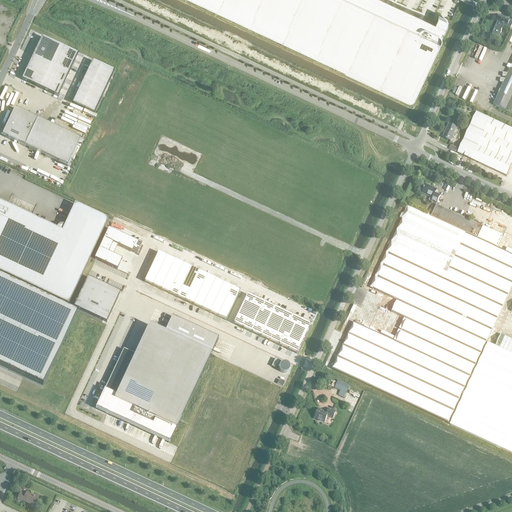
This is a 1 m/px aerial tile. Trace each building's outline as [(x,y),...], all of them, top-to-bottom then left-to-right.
[(198,0),(409,98),(410,99),(411,99),(412,99),(413,98),(414,98),(414,97),(415,96),(416,95),(442,39),(442,38),(443,37),(442,36),(442,35),(442,34),(446,24),(447,22),(447,21),(446,20),(445,19),(439,16),(436,22),(388,0),(198,0)] [(511,20),(510,20),(500,15),(499,15),(498,19),(499,19),(493,32),(494,31),(496,32),(496,33),(497,33),(500,34),(503,27),(502,26),(503,25),(507,27),(510,29),(511,28),(511,25),(511,20)] [(42,37),(22,80),(58,97),(78,54),(42,37)] [(93,61),(72,104),(94,114),(115,72),(93,61)] [(493,105),(511,113),(511,66),(510,69),(508,73),(500,90),(501,90),(499,94),(498,94),(497,96),(497,97),(493,105)] [(139,74),(97,161),(111,167),(113,163),(214,210),(253,128),(139,74)] [(15,109),(2,136),(67,167),(80,140),(15,109)] [(476,112),(457,153),(470,159),(471,159),(490,118),(476,112)] [(511,128),(490,118),(471,159),(489,168),(507,176),(511,165),(511,128)] [(447,140),(450,141),(451,141),(452,138),(454,139),(456,134),(454,134),(457,128),(449,124),(446,131),(445,133),(443,137),(446,139),(446,140),(447,140)] [(292,146),(251,229),(265,236),(270,225),(339,256),(374,184),(292,146)] [(423,191),(422,193),(431,197),(430,198),(429,201),(435,204),(437,205),(441,195),(436,193),(437,190),(433,188),(426,185),(425,188),(424,188),(423,189),(424,189),(423,191)] [(108,220),(75,205),(65,226),(63,226),(60,226),(58,227),(57,229),(55,228),(51,227),(31,217),(0,202),(0,273),(68,305),(108,220)] [(437,205),(431,217),(478,239),(483,227),(464,218),(437,205)] [(332,369),(448,423),(470,377),(486,342),(511,286),(511,254),(497,248),(502,236),(492,231),(483,227),(478,239),(431,217),(427,216),(408,206),(370,288),(397,300),(392,312),(404,318),(393,341),(354,323),(332,369)] [(108,229),(94,259),(96,260),(117,270),(118,269),(122,260),(109,253),(113,244),(135,254),(137,255),(142,245),(142,244),(108,229)] [(158,253),(144,282),(226,321),(240,291),(158,253)] [(0,366),(35,383),(36,384),(43,387),(77,314),(70,311),(0,277),(0,366)] [(88,277),(74,307),(103,321),(107,322),(108,319),(119,297),(121,293),(105,286),(103,284),(88,277)] [(247,295),(233,324),(297,354),(311,325),(247,295)] [(488,343),(450,425),(511,453),(511,310),(511,311),(511,339),(501,334),(496,346),(488,343)] [(105,390),(97,409),(170,443),(218,338),(200,330),(192,326),(172,317),(165,333),(149,325),(145,334),(116,396),(105,391),(105,390)] [(275,359),(271,367),(276,369),(280,361),(275,359)] [(290,371),(289,362),(280,363),(280,372),(290,371)] [(341,391),(338,395),(344,398),(349,386),(338,381),(335,389),(341,391)] [(328,416),(333,419),(336,412),(329,409),(327,413),(319,409),(315,418),(318,420),(321,422),(322,421),(325,423),(328,416)] [(27,493),(26,494),(25,495),(23,494),(23,495),(21,494),(21,493),(20,493),(17,500),(21,501),(21,500),(35,506),(39,497),(35,495),(34,496),(27,493)]
